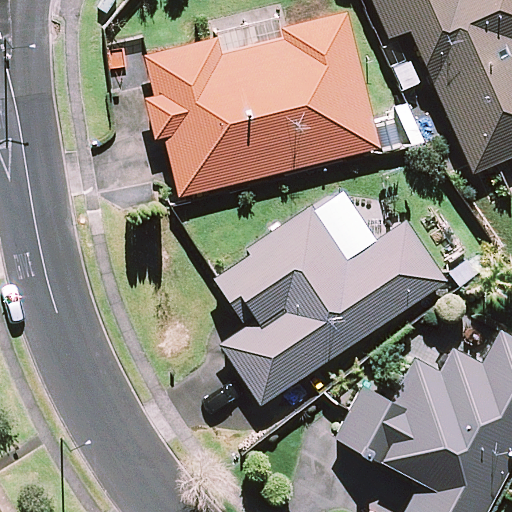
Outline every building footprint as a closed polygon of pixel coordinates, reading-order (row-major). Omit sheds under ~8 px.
[(511,0),(372,0),(389,37),(411,28),(473,172),(511,155),(511,0)] [(180,195),(378,150),(420,141),(411,101),(369,110),(348,17),(229,44),(228,38),(148,56),(180,195)] [(349,256),(317,209),(215,277),(249,327),(221,346),(260,404),(443,282),(402,221),(349,256)] [(486,511),(511,463),(511,338),(498,332),(484,359),(454,343),(440,371),(423,362),(403,400),(367,382),(338,438),(421,481),(404,511),(486,511)] [(0,511),(8,511),(0,497),(0,511)]
